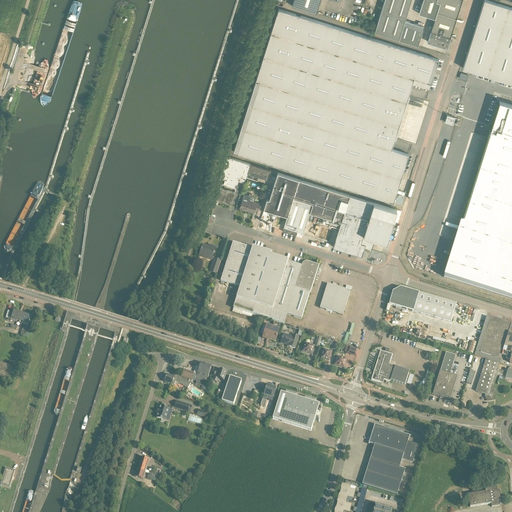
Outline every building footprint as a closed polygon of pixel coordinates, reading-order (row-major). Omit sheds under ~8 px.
[(293,0),(292,6),(316,13),(320,0),(293,0)] [(418,46),(424,26),(405,20),(411,0),(384,0),(375,32),(418,46)] [(461,0),(422,0),(419,13),(435,18),(427,42),(447,48),(461,0)] [(511,3),(501,0),(481,0),(468,45),(461,67),(511,83),(511,3)] [(396,138),(409,96),(409,95),(408,95),(411,85),(412,84),(429,89),(438,59),(358,34),(278,9),(254,85),(252,92),(249,103),(233,151),(393,202),(408,154),(391,149),(395,138),(396,138)] [(444,277),(511,298),(511,104),(499,100),(470,194),(469,198),(444,277)] [(453,122),(455,115),(448,113),(446,120),(453,122)] [(235,184),(237,185),(239,180),(245,182),(246,177),(250,164),(227,156),(220,178),(225,180),(223,185),(234,188),(235,184)] [(250,164),(246,177),(257,181),(259,177),(266,180),(269,170),(250,164)] [(278,173),(276,176),(269,199),(267,199),(264,208),(287,216),(299,179),(278,173)] [(330,189),(299,179),(287,216),(282,231),(296,235),(297,231),(303,233),(310,213),(322,216),(330,189)] [(235,192),(227,190),(220,187),(216,200),(220,201),(220,200),(227,202),(226,203),(230,205),(235,192)] [(349,195),(330,189),(322,216),(341,222),(349,195)] [(258,210),(260,204),(252,201),(252,203),(249,202),(251,196),(251,197),(252,194),(249,193),(249,195),(244,194),(240,208),(253,212),(254,209),(258,210)] [(333,247),(362,256),(364,248),(370,249),(373,239),(386,243),(397,210),(374,203),(349,195),(341,222),(333,247)] [(322,228),(319,238),(330,241),(333,231),(322,228)] [(268,309),(284,260),(271,256),(272,254),(253,248),(252,249),(233,243),(221,281),(240,287),(236,299),(268,309)] [(203,246),(199,256),(212,260),(216,248),(212,246),(211,249),(203,246)] [(216,275),(221,261),(214,259),(210,272),(216,275)] [(285,315),(301,320),(318,267),(306,263),(305,262),(302,264),(303,265),(302,267),(288,263),(288,262),(284,260),(268,309),(285,315)] [(327,284),(320,309),(342,316),(350,292),(327,284)] [(452,318),(456,305),(400,289),(393,293),(389,305),(451,323),(452,318)] [(17,322),(19,313),(14,312),(12,318),(11,317),(10,320),(17,322)] [(23,324),(25,315),(19,313),(17,322),(23,324)] [(60,329),(60,331),(65,333),(68,334),(72,321),(86,325),(87,326),(83,338),(96,342),(99,330),(100,329),(114,334),(115,334),(111,347),(119,350),(119,348),(118,347),(123,330),(98,322),(98,324),(91,322),(92,320),(68,313),(67,313),(62,330),(60,329)] [(30,317),(25,315),(23,324),(28,326),(29,322),(30,322),(31,320),(30,320),(30,317)] [(502,352),(507,353),(506,359),(510,360),(509,363),(511,363),(511,324),(486,317),(474,356),(486,360),(499,364),(502,352)] [(276,341),(279,331),(271,328),(271,326),(267,325),(263,336),(262,338),(267,340),(267,338),(276,341)] [(295,349),(298,337),(293,336),(293,338),(283,335),(281,343),(287,345),(287,346),(295,349)] [(466,352),(473,354),(477,343),(470,341),(466,352)] [(312,355),(314,346),(305,343),(302,352),(307,354),(307,353),(311,354),(311,355),(312,355)] [(417,343),(415,348),(434,354),(436,349),(417,343)] [(349,347),(347,354),(356,357),(358,350),(349,347)] [(329,362),(332,352),(323,349),(320,359),(329,362)] [(390,381),(405,385),(410,371),(395,366),(389,364),(392,355),(380,351),(371,380),(381,383),(382,380),(390,382),(390,381)] [(440,372),(433,396),(450,401),(457,377),(450,375),(456,356),(446,353),(440,372)] [(344,368),(346,360),(337,357),(334,365),(339,367),(340,366),(344,368)] [(496,375),(502,377),(504,372),(497,370),(499,364),(486,360),(476,392),(486,395),(486,397),(487,399),(488,401),(494,400),(494,390),(491,389),(496,375)] [(0,362),(0,375),(8,378),(12,366),(0,362)] [(184,370),(181,377),(187,379),(186,379),(192,381),(192,380),(197,382),(196,384),(205,387),(207,381),(205,381),(206,378),(208,378),(211,367),(201,364),(197,375),(193,374),(184,370)] [(223,382),(226,373),(218,370),(214,368),(213,373),(215,374),(213,381),(217,382),(218,379),(223,382)] [(507,373),(504,372),(502,377),(506,378),(505,379),(511,381),(511,380),(511,371),(508,370),(507,373)] [(471,385),(475,373),(470,371),(466,383),(471,385)] [(191,384),(178,376),(173,374),(172,377),(167,375),(165,382),(174,385),(176,381),(180,383),(179,384),(187,389),(191,384)] [(230,377),(230,378),(222,401),(233,405),(241,381),(230,377)] [(265,404),(266,400),(266,401),(267,397),(269,398),(268,401),(272,402),(276,389),(267,385),(261,405),(264,406),(265,404)] [(281,393),(273,419),(311,431),(314,421),(318,422),(319,418),(315,417),(319,405),(315,403),(315,401),(305,398),(304,400),(295,397),(296,395),(286,392),(285,394),(281,393)] [(174,408),(188,412),(190,406),(176,401),(174,408)] [(161,420),(161,421),(165,422),(165,421),(166,421),(170,409),(160,406),(159,410),(158,409),(157,414),(158,414),(157,418),(161,420)] [(200,424),(202,419),(189,415),(188,421),(200,424)] [(375,425),(373,429),(369,444),(374,445),(362,485),(364,485),(367,486),(397,496),(405,470),(399,468),(402,460),(413,463),(418,445),(408,442),(409,436),(410,436),(375,425)] [(439,454),(439,452),(436,451),(435,453),(431,452),(429,459),(436,462),(439,454)] [(446,456),(446,454),(443,453),(442,455),(439,454),(436,462),(444,464),(446,456)] [(451,466),(454,457),(450,456),(449,457),(446,456),(444,464),(451,466)] [(458,469),(461,461),(457,460),(457,458),(454,457),(451,466),(458,469)] [(141,458),(139,464),(147,467),(154,469),(155,467),(148,464),(149,460),(141,458)] [(466,471),(468,463),(464,462),(465,460),(461,459),(458,469),(466,471)] [(435,472),(437,465),(429,462),(428,466),(427,466),(426,469),(427,470),(435,472)] [(146,471),(147,467),(139,464),(137,470),(145,473),(149,474),(152,475),(153,473),(146,471)] [(15,471),(13,470),(6,468),(0,485),(10,488),(15,471)] [(135,477),(143,480),(145,473),(137,470),(137,471),(135,477)] [(427,470),(426,473),(424,473),(423,476),(425,477),(433,479),(435,472),(427,470)] [(463,481),(464,477),(462,477),(463,473),(455,470),(453,478),(463,481)] [(421,484),(431,487),(433,479),(425,477),(424,481),(422,480),(421,484)] [(460,488),(461,484),(460,484),(461,480),(453,478),(451,485),(459,488),(460,488)] [(340,483),(339,490),(352,494),(353,490),(348,489),(349,485),(340,483)] [(428,494),(431,487),(421,484),(420,487),(421,488),(420,491),(428,494)] [(458,495),(459,492),(458,491),(459,488),(451,485),(448,492),(458,495)] [(500,506),(497,490),(496,486),(472,490),(473,494),(468,495),(470,508),(491,504),(491,507),(500,506)] [(339,490),(337,497),(345,500),(346,496),(351,498),(352,494),(339,490)] [(419,491),(418,495),(419,495),(418,499),(426,501),(428,494),(419,491)] [(448,492),(446,500),(454,502),(455,498),(457,499),(458,495),(448,492)] [(337,497),(335,504),(348,508),(349,504),(344,503),(345,500),(337,497)] [(452,510),(453,506),(455,506),(456,503),(454,502),(446,500),(444,507),(452,510)]
